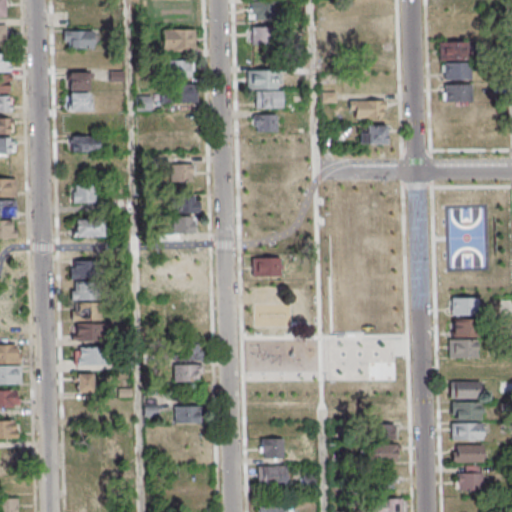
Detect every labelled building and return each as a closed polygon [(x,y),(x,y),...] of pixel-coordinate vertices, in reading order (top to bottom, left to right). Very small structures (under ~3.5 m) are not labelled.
[(276,0),(249,0),(249,19),(276,19),(276,0)] [(360,40),(386,40),(386,21),(360,21),(360,40)] [(278,45),(278,27),(250,27),(250,45),(278,45)] [(195,49),(194,29),(162,29),(162,49),(195,49)] [(92,48),(92,30),(63,30),(63,48),(92,48)] [(437,42),(468,41),(469,58),(438,59),(437,42)] [(0,69),(8,69),(8,56),(0,56),(0,69)] [(165,60),(165,78),(193,78),(193,60),(165,60)] [(443,62),(470,62),(471,78),(443,79),(443,62)] [(281,69),(246,69),(246,87),(281,87),(281,69)] [(88,110),(88,71),(67,72),(67,91),(67,110),(88,110)] [(0,75),(0,90),(9,90),(9,76),(0,75)] [(444,85),(471,84),(471,100),(444,101),(444,85)] [(165,86),(165,103),(196,103),(196,86),(165,86)] [(254,90),(254,107),(282,107),(282,90),(254,90)] [(0,110),(11,111),(11,95),(0,95),(0,110)] [(384,99),(349,99),(349,117),(384,117),(384,99)] [(470,122),(471,105),(440,105),(440,121),(470,122)] [(253,113),(253,132),(276,132),(276,113),(253,113)] [(0,133),(12,134),(12,117),(0,117),(0,133)] [(359,143),(387,143),(387,125),(359,125),(359,143)] [(98,135),(69,135),(69,151),(98,151),(98,135)] [(0,153),(14,153),(14,137),(0,136),(0,153)] [(170,182),(193,182),(193,164),(170,164),(170,182)] [(0,195),(15,196),(15,178),(0,178),(0,195)] [(95,202),(95,185),(72,185),(72,202),(95,202)] [(268,204),(266,189),(253,190),(255,206),(268,204)] [(171,197),(171,212),(199,212),(199,197),(171,197)] [(0,216),(15,216),(15,200),(0,200),(0,216)] [(195,233),(195,218),(169,218),(169,233),(195,233)] [(72,237),(103,237),(103,219),(72,219),(72,237)] [(0,238),(15,238),(15,220),(0,220),(0,238)] [(363,253),(393,253),(393,236),(363,236),(363,253)] [(251,276),(280,276),(280,258),(251,258),(251,276)] [(69,260),(69,279),(99,279),(99,260),(69,260)] [(198,277),(198,260),(170,260),(170,277),(198,277)] [(70,299),(96,299),(96,283),(70,283),(70,299)] [(474,298),(451,298),(451,315),(474,315),(474,298)] [(71,340),(102,340),(102,303),(70,304),(70,322),(71,322),(71,340)] [(475,319),(451,319),(451,337),(475,337),(475,319)] [(476,340),(449,340),(449,359),(476,359),(476,340)] [(200,361),(200,342),(174,342),(174,361),(200,361)] [(20,344),(0,344),(0,363),(20,364),(20,344)] [(106,347),(74,347),(74,365),(106,365),(106,347)] [(254,379),(284,379),(284,362),(254,362),(254,379)] [(0,384),(20,384),(20,365),(0,364),(0,384)] [(201,365),(173,365),(173,383),(201,383),(201,365)] [(75,374),(75,393),(93,392),(93,374),(75,374)] [(480,398),(480,380),(449,380),(449,398),(480,398)] [(255,383),(255,400),(285,400),(285,383),(255,383)] [(398,399),(398,383),(372,383),(372,399),(398,399)] [(0,389),(0,407),(17,407),(17,389),(0,389)] [(449,419),(480,419),(480,401),(449,401),(449,419)] [(395,404),(372,404),(372,439),(395,439),(395,404)] [(75,422),(84,421),(83,405),(73,406),(75,422)] [(174,406),(174,422),(200,422),(200,406),(174,406)] [(0,437),(15,438),(15,420),(0,419),(0,437)] [(450,440),(481,440),(481,422),(450,422),(450,440)] [(282,458),(282,438),(260,438),(260,458),(282,458)] [(398,461),(398,443),(366,443),(366,461),(398,461)] [(482,445),(452,445),(452,461),(482,461),(482,445)] [(0,464),(12,465),(12,451),(0,451),(0,464)] [(257,465),(257,484),(285,484),(285,465),(257,465)] [(481,465),(457,465),(457,490),(481,490),(481,465)] [(394,488),(394,470),(366,470),(366,488),(394,488)] [(0,511),(16,511),(17,497),(0,497),(0,511)] [(401,511),(402,498),(368,498),(367,511),(401,511)]
